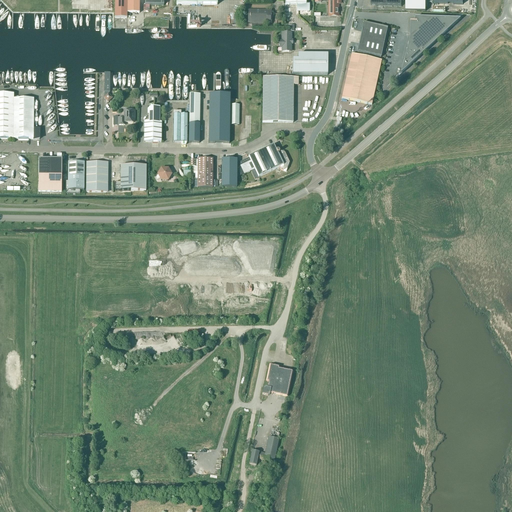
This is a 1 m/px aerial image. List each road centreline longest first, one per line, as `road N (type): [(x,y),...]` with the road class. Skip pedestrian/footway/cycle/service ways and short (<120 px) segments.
road 1 (tertiary): [(0,217),(197,216),(266,207),(319,182)]
road 2 (unclassified): [(0,148),(240,151),(277,130),(312,135)]
road 3 (unclassified): [(245,454),(267,343),(325,213),(319,182)]
road 4 (tertiary): [(319,182),(508,14)]
road 5 (unclassified): [(312,135),(330,109),(354,0)]
road 6 (unknown): [(234,328),(241,365),(218,451)]
